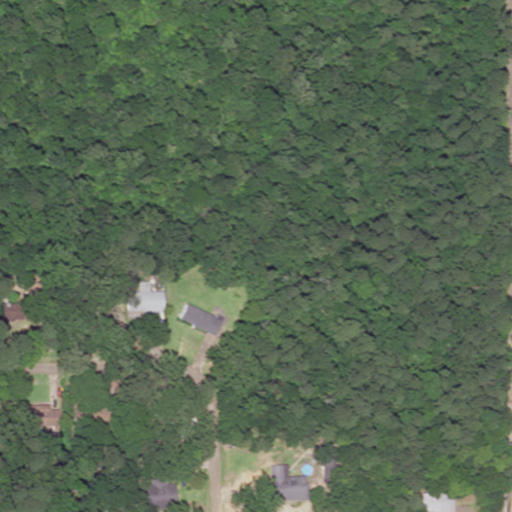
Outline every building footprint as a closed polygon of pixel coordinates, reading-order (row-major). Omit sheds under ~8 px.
[(160,291),(147,291),(147,281),(137,281),(137,291),(124,291),(124,312),(161,311),(160,291)] [(218,318),(183,303),(176,320),(211,334),(218,318)] [(52,426),(52,405),(25,405),(25,409),(16,410),(17,427),(52,426)] [(302,499),(302,476),(284,476),(284,464),(267,464),(268,500),(302,499)] [(133,482),(134,508),(173,507),(172,484),(163,484),(162,481),(133,482)] [(446,511),(446,493),(414,493),(414,511),(446,511)]
